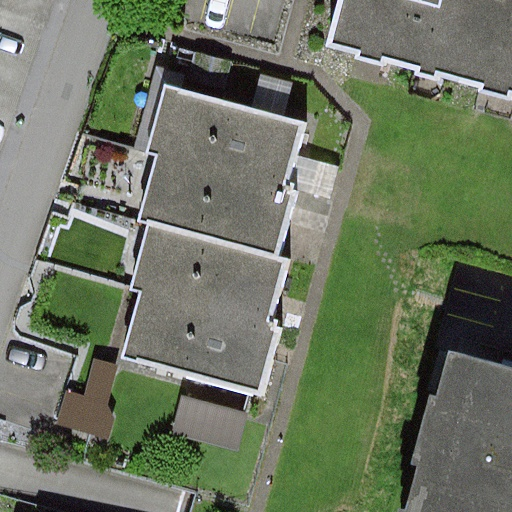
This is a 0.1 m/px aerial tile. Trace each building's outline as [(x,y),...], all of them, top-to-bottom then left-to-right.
[(511,0),(352,0),(343,32),(511,77),(511,0)] [(337,136),(175,96),(161,152),(190,159),(323,193),(337,136)] [(190,159),(173,223),(311,259),(317,260),(332,197),(323,193),(190,159)] [(173,223),(154,297),(162,299),(289,335),(311,259),(173,223)] [(162,299),(143,365),(280,404),(299,337),(162,299)] [(511,511),(511,370),(456,356),(415,511),(511,511)]
